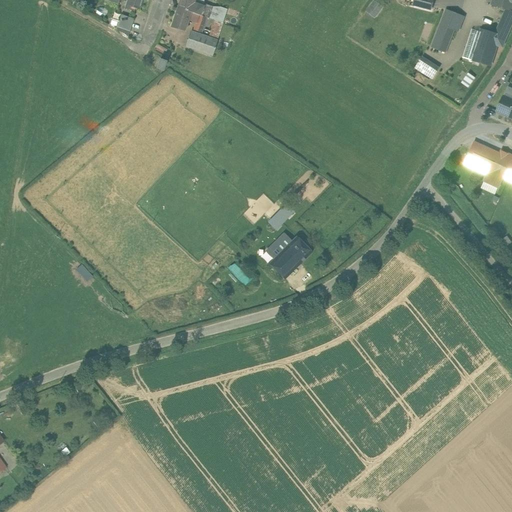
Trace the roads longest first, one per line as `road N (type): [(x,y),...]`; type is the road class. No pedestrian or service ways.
road 1 (tertiary): [(423,185),(359,266),(311,297),(114,354),(0,397)]
road 2 (residential): [(511,287),(423,185)]
